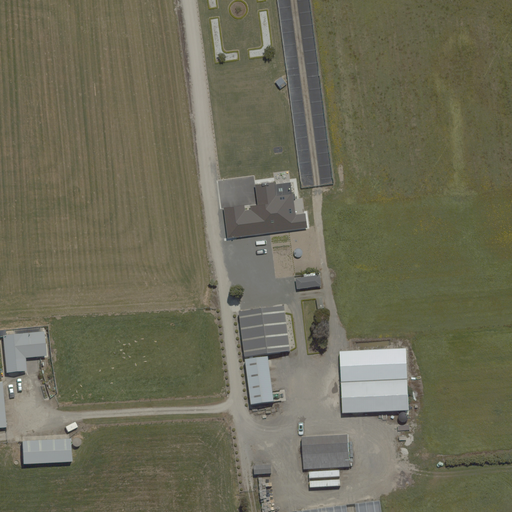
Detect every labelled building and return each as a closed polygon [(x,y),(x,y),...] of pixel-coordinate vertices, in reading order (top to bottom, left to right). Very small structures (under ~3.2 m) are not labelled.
[(281,77),(273,81),(279,91),(286,86),(281,77)] [(249,248),(252,277),(270,275),(271,281),(284,280),(284,274),(289,273),(285,237),(267,239),(268,246),(249,248)] [(320,274),(292,277),(294,292),(321,290),(320,274)] [(243,362),(266,358),(290,355),(283,305),(236,312),(243,362)] [(25,335),(2,337),(5,376),(28,374),(25,335)] [(266,358),(243,362),(250,409),(273,405),(266,358)] [(406,382),(340,384),(341,417),(407,415),(406,382)] [(349,433),(301,435),(302,472),(351,470),(349,433)] [(273,465),(251,466),(252,477),(273,476),(273,465)]
